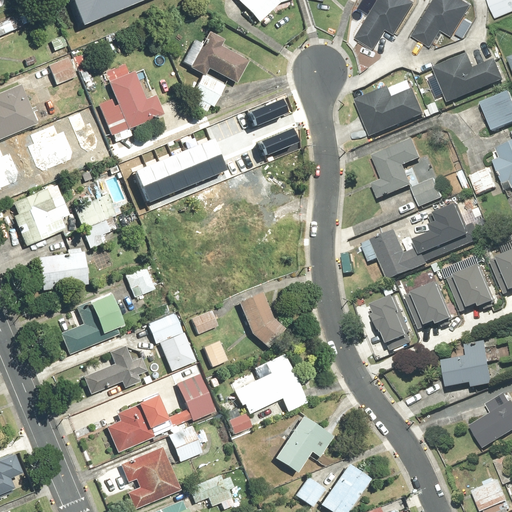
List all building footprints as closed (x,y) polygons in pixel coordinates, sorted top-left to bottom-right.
[(70,0),(79,20),(126,0),(70,0)] [(238,0),(259,22),(282,2),(287,0),(238,0)] [(378,0),(356,35),(376,48),(389,27),(396,31),(415,0),(378,0)] [(470,0),(432,0),(413,32),(434,44),(444,28),(453,33),(472,1),(470,0)] [(511,9),(511,0),(490,0),(496,15),(511,9)] [(31,9),(18,14),(23,26),(35,21),(31,9)] [(209,31),(191,69),(205,76),(210,67),(239,81),(250,57),(221,43),(224,38),(209,31)] [(62,35),(52,39),(57,51),(67,46),(62,35)] [(468,52),(434,66),(450,102),(505,77),(496,58),(475,67),(468,52)] [(70,58),(49,66),(56,84),(77,76),(70,58)] [(45,69),(35,73),(42,91),(52,87),(45,69)] [(136,70),(110,81),(131,130),(169,114),(160,91),(147,96),(136,70)] [(0,136),(37,123),(22,83),(0,90),(0,136)] [(358,99),(373,133),(422,112),(412,89),(394,96),(390,85),(358,99)] [(511,93),(484,104),(495,133),(511,126),(511,93)] [(252,113),(258,125),(290,111),(284,98),(252,113)] [(90,133),(82,114),(53,125),(60,144),(90,133)] [(260,143),(265,156),(297,141),(292,129),(260,143)] [(426,159),(415,137),(377,156),(387,178),(376,183),(384,200),(415,185),(408,168),(426,159)] [(29,138),(0,150),(0,157),(7,173),(0,175),(0,188),(5,199),(47,181),(29,138)] [(225,169),(212,138),(200,143),(213,174),(225,169)] [(511,142),(500,147),(504,156),(497,160),(506,181),(511,178),(511,142)] [(213,174),(200,143),(187,149),(200,179),(213,174)] [(200,179),(187,149),(174,154),(187,185),(200,179)] [(187,185),(174,154),(161,159),(174,190),(187,185)] [(174,190),(161,159),(149,164),(162,195),(174,190)] [(162,195),(149,164),(136,170),(149,201),(162,195)] [(491,169),(471,177),(479,196),(499,188),(491,169)] [(466,170),(459,173),(466,193),(474,190),(466,170)] [(445,197),(436,178),(415,188),(423,206),(445,197)] [(239,189),(213,189),(213,231),(243,231),(243,215),(268,215),(268,188),(265,188),(265,182),(239,182),(239,189)] [(20,213),(15,215),(27,245),(68,228),(64,218),(71,215),(58,184),(15,202),(20,213)] [(107,195),(75,208),(91,247),(109,240),(105,231),(119,225),(107,195)] [(434,232),(417,239),(427,262),(482,237),(475,222),(468,225),(458,203),(430,216),(434,224),(432,225),(434,232)] [(400,229),(364,245),(371,262),(382,257),(392,280),(426,265),(419,249),(411,252),(400,229)] [(220,299),(277,278),(267,252),(274,249),(268,233),(230,246),(237,266),(211,275),(220,299)] [(211,266),(205,250),(198,252),(194,241),(182,246),(186,257),(181,259),(188,275),(211,266)] [(89,252),(40,257),(44,289),(92,285),(89,252)] [(511,255),(494,263),(507,295),(511,292),(511,255)] [(451,279),(465,311),(481,304),(481,306),(495,300),(481,267),(451,279)] [(409,296),(422,327),(438,320),(439,322),(453,317),(438,283),(409,296)] [(239,299),(253,334),(287,347),(295,326),(276,318),(263,288),(239,299)] [(383,330),(391,351),(412,343),(408,332),(410,331),(396,294),(373,303),(377,312),(374,313),(381,331),(383,330)] [(83,324),(61,332),(69,354),(123,334),(109,297),(77,309),(83,324)] [(159,340),(170,367),(193,357),(173,310),(146,322),(154,342),(159,340)] [(218,327),(211,310),(191,319),(198,335),(218,327)] [(227,361),(219,341),(203,347),(212,367),(227,361)] [(499,387),(491,341),(469,345),(471,356),(448,360),(453,388),(476,383),(477,391),(499,387)] [(116,364),(84,375),(91,395),(125,383),(127,388),(143,382),(141,377),(149,374),(142,355),(133,358),(128,344),(111,350),(116,364)] [(271,371),(237,385),(247,410),(284,396),(289,409),(309,402),(289,352),(267,361),(271,371)] [(120,421),(108,425),(119,453),(174,432),(159,393),(116,410),(120,421)] [(494,413),(474,425),(489,450),(511,436),(511,403),(502,409),(496,398),(488,402),(494,413)] [(251,428),(246,414),(240,417),(237,409),(225,413),(233,434),(251,428)] [(335,436),(303,415),(275,458),(300,475),(315,453),(321,457),(335,436)] [(178,490),(163,448),(120,464),(126,480),(135,477),(139,486),(129,490),(135,506),(178,490)] [(0,495),(12,491),(6,477),(19,472),(11,452),(0,456),(0,495)] [(350,511),(374,480),(351,463),(321,503),(332,511),(350,511)] [(475,491),(484,511),(511,501),(501,475),(487,481),(489,485),(475,491)] [(218,476),(189,489),(195,503),(200,501),(204,509),(220,502),(224,510),(235,506),(231,496),(241,492),(238,485),(235,487),(230,476),(220,480),(218,476)] [(326,489),(309,477),(296,495),(312,508),(326,489)] [(183,511),(179,501),(150,511),(183,511)]
